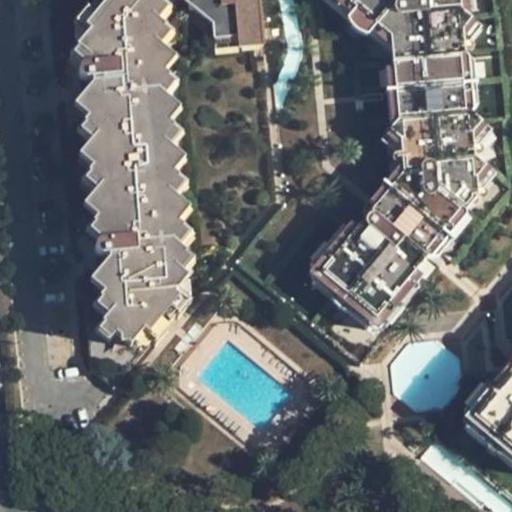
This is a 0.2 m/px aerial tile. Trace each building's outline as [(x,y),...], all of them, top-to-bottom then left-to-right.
[(98,95),(80,96),(67,96),(78,228),(97,242),(97,247),(99,250),(104,252),(109,252),(110,256),(113,256),(114,269),(101,269),(82,270),(91,369),(112,386),(153,339),(155,341),(168,326),(165,323),(175,312),(179,314),(192,300),(181,290),(190,278),(178,266),(188,254),(175,242),(186,229),(170,215),(181,201),(168,189),(179,176),(166,164),(177,151),(164,138),(176,126),(161,113),(172,101),(158,89),(170,75),(156,62),(167,49),(154,37),(165,24),(152,13),(162,1),(160,0),(96,0),(87,11),(83,8),(73,20),(59,21),(62,52),(82,65),(82,71),(83,75),(85,77),(89,78),(93,78),(92,82),(98,82),(98,95)] [(203,27),(205,40),(239,36),(239,46),(263,44),(263,32),(258,0),(185,0),(189,2),(191,20),(196,19),(203,27)] [(458,0),(332,0),(385,44),(392,130),(384,139),(393,147),(396,181),(315,276),(369,322),(469,204),(467,188),(477,177),(466,168),(464,144),(474,132),(464,123),(457,39),(467,28),(461,22),(458,0)] [(206,48),(239,46),(239,36),(205,40),(206,48)] [(92,82),(80,96),(98,95),(98,82),(92,82)] [(110,256),(101,269),(114,269),(113,256),(110,256)] [(511,366),(468,419),(511,455),(511,366)]
